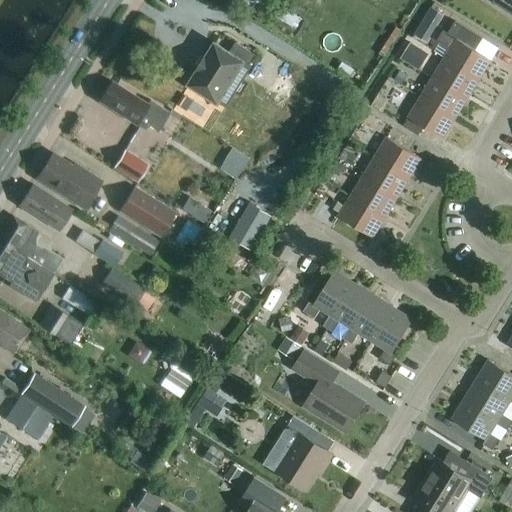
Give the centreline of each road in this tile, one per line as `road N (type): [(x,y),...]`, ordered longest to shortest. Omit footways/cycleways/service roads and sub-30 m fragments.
road 1 (residential): [(344,511),(462,321)]
road 2 (primary): [(0,175),(109,0)]
road 3 (residential): [(462,321),(292,219)]
